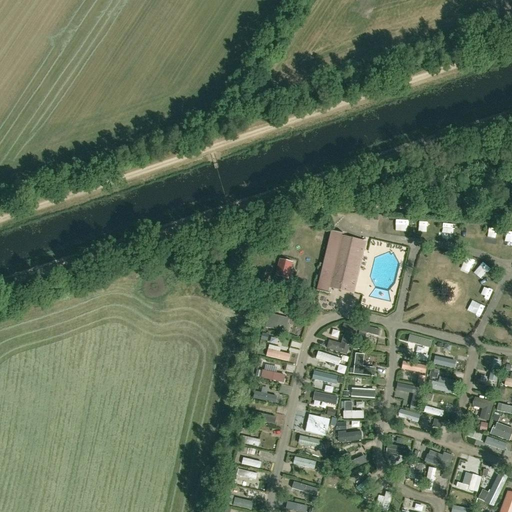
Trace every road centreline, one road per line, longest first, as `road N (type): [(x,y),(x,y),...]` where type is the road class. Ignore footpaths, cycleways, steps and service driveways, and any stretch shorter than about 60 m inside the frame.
road 1 (track): [(511,46),(231,140)]
road 2 (track): [(0,289),(269,199)]
road 3 (track): [(269,199),(511,118)]
road 4 (track): [(231,140),(0,218)]
road 5 (track): [(511,216),(269,199)]
